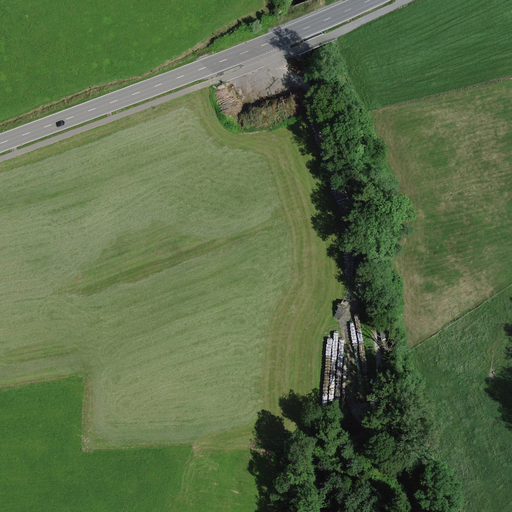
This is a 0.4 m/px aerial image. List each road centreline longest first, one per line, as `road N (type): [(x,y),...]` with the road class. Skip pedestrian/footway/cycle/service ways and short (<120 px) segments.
road 1 (primary): [(0,143),(370,0)]
road 2 (track): [(354,400),(347,230),(285,36)]
